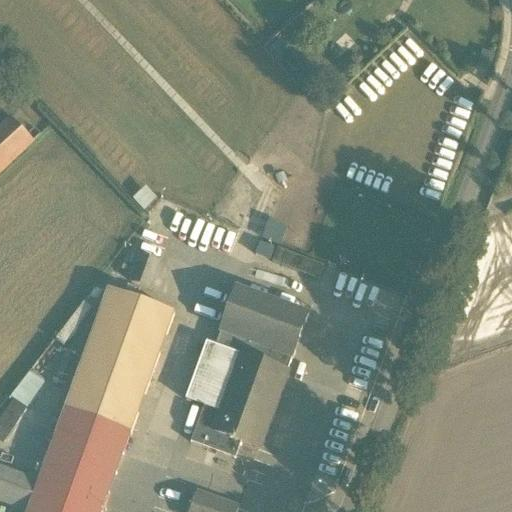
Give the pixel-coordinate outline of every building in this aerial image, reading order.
[(279,40),(270,49),(274,54),(284,45),(279,40)] [(0,127),(0,174),(34,143),(10,118),(0,127)] [(278,251),(272,264),(319,282),(324,269),(278,251)] [(139,255),(129,284),(149,291),(159,263),(139,255)] [(308,317),(237,291),(216,348),(207,344),(186,400),(205,407),(191,444),(236,461),(242,445),(260,451),(308,317)] [(0,505),(18,511),(103,511),(175,316),(109,292),(40,482),(0,467),(0,505)] [(28,410),(45,386),(29,375),(12,399),(14,401),(28,410)] [(239,511),(240,510),(199,494),(191,511),(239,511)]
